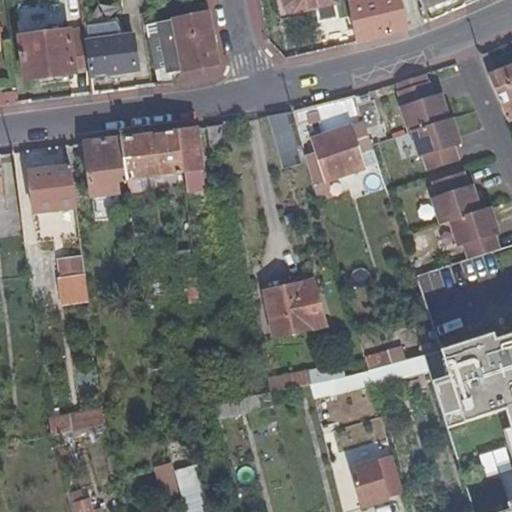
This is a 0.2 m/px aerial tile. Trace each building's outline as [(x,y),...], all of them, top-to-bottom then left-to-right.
[(337,1),(336,0),(285,0),(287,5),(295,10),(314,6),(317,22),(338,17),(334,1),(337,1)] [(407,30),(399,0),(349,0),(347,1),(355,42),(389,34),(407,30)] [(158,23),(160,37),(166,67),(158,69),(159,77),(182,73),(196,70),(219,65),(207,4),(188,8),(188,16),(172,18),(171,21),(158,23)] [(91,71),(92,76),(138,71),(134,37),(126,36),(125,31),(118,21),(85,25),(86,28),(91,71)] [(20,36),(25,81),(75,76),(74,72),(91,71),(86,28),(20,36)] [(147,38),(152,70),(158,69),(166,67),(160,37),(147,38)] [(478,55),(507,120),(511,117),(511,65),(496,72),(487,52),(478,55)] [(395,84),(397,92),(424,83),(422,75),(395,84)] [(397,92),(395,92),(400,107),(399,107),(407,133),(410,132),(418,157),(421,156),(426,171),(457,161),(452,146),(459,143),(450,119),(447,120),(438,94),(430,97),(426,82),(424,83),(397,92)] [(316,187),(377,164),(354,96),(319,105),(314,106),(324,136),(303,143),(316,187)] [(294,111),(301,136),(316,132),(309,108),(294,111)] [(267,116),(284,170),(302,164),(286,112),(285,113),(267,116)] [(214,156),(229,155),(223,124),(206,126),(214,156)] [(177,131),(183,174),(204,171),(197,128),(177,131)] [(146,135),(121,138),(127,181),(183,174),(177,131),(146,135)] [(118,193),(117,182),(127,181),(121,138),(99,141),(85,143),(92,197),(118,193)] [(28,171),(34,214),(76,208),(75,199),(70,166),(28,171)] [(461,173),(431,183),(436,198),(430,200),(438,225),(450,221),(458,246),(463,244),(468,259),(498,249),(493,235),(497,233),(489,208),(479,211),(470,186),(466,188),(461,173)] [(87,257),(59,258),(61,306),(89,305),(87,257)] [(202,302),(202,306),(221,303),(217,275),(198,277),(200,289),(202,302)] [(187,278),(188,291),(200,289),(198,277),(187,278)] [(331,325),(318,281),(270,296),(282,339),(331,325)] [(200,289),(188,291),(143,296),(145,310),(202,302),(200,289)] [(441,351),(423,356),(442,416),(459,411),(463,423),(504,410),(511,435),(511,502),(507,504),(509,511),(505,511),(511,511),(511,328),(511,329),(511,335),(492,341),(490,335),(441,351)] [(371,370),(396,364),(391,350),(367,356),(371,370)] [(371,370),(375,384),(411,375),(407,360),(396,364),(371,370)] [(339,379),(341,393),(375,384),(371,370),(339,379)] [(341,393),(339,379),(316,386),(319,399),(341,393)] [(222,425),(256,420),(252,399),(216,405),(222,425)] [(459,411),(442,416),(446,429),(463,423),(459,411)] [(58,436),(72,433),(70,420),(48,423),(51,437),(58,436)] [(74,444),(73,438),(87,437),(87,431),(72,433),(58,436),(60,445),(74,444)] [(363,507),(371,504),(371,502),(376,503),(392,499),(391,497),(406,493),(395,454),(352,466),(363,507)] [(210,511),(199,465),(177,470),(187,511),(210,511)] [(73,503),(75,511),(93,511),(92,507),(85,508),(83,501),(73,503)]
